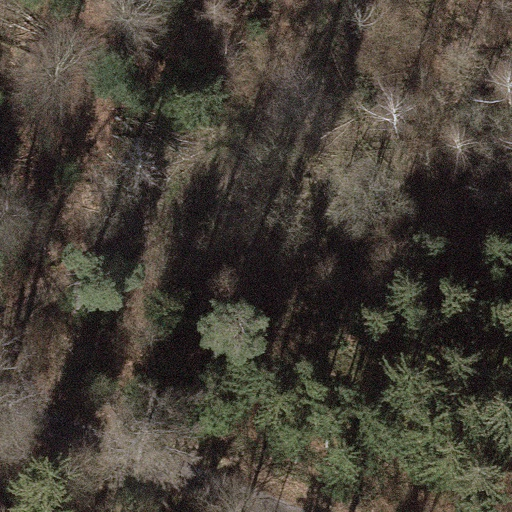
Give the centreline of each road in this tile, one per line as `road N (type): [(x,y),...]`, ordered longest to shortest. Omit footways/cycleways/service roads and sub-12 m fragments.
road 1 (track): [(0,323),(74,269),(239,195),(347,0)]
road 2 (unclassified): [(0,418),(255,511)]
